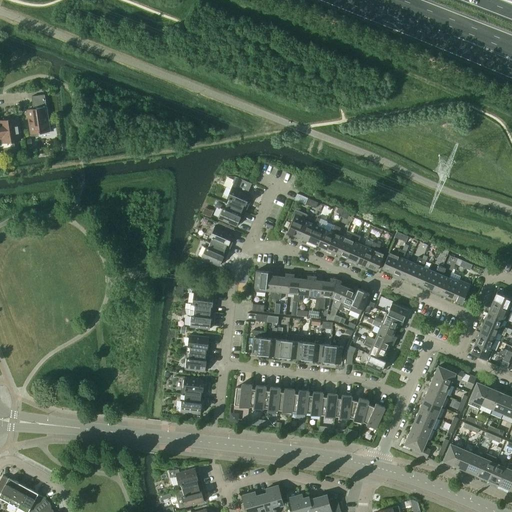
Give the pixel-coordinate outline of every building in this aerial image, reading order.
[(27,110),(30,134),(50,131),(44,94),(31,96),(33,109),(27,110)] [(0,138),(2,138),(3,143),(20,140),(17,118),(9,120),(8,120),(8,121),(8,122),(0,122),(0,138)] [(227,204),(246,212),(251,200),(248,199),(250,195),(241,191),(245,181),(236,177),(235,176),(232,183),(233,183),(227,197),(229,198),(228,198),(229,199),(227,203),(223,201),(223,202),(227,204)] [(218,218),(236,226),(238,222),(241,223),(246,212),(227,204),(225,208),(224,208),(224,209),(222,208),(218,218)] [(297,236),(304,220),(307,214),(295,209),(291,218),(293,219),(287,232),(297,236)] [(307,241),(317,245),(324,229),(318,226),(321,219),(317,218),(314,224),(307,241)] [(297,236),(307,241),(314,224),(304,220),(297,236)] [(317,245),(327,249),(337,226),(333,224),(330,231),(324,229),(317,245)] [(206,241),(229,251),(234,239),(231,238),(233,234),(214,226),(210,236),(212,237),(211,238),(212,238),(210,242),(206,241)] [(327,249),(337,253),(344,237),(338,234),(341,228),(337,226),(327,249)] [(337,253),(347,258),(357,235),(353,233),(350,240),(344,237),(337,253)] [(347,258),(357,262),(364,246),(358,243),(360,236),(357,235),(347,258)] [(201,257),(219,266),(221,261),(224,262),(229,251),(206,241),(210,243),(208,247),(207,247),(207,248),(205,247),(201,257)] [(357,262),(367,266),(377,243),(373,241),(370,248),(364,246),(357,262)] [(367,266),(377,270),(384,254),(377,252),(380,245),(377,243),(367,266)] [(382,268),(392,273),(402,250),(398,248),(395,255),(389,252),(382,268)] [(392,273),(402,277),(409,261),(403,258),(406,251),(402,250),(392,273)] [(402,277),(412,281),(422,258),(418,257),(415,264),(409,261),(402,277)] [(412,281),(422,286),(429,269),(423,267),(426,260),(422,258),(412,281)] [(422,286),(432,290),(442,267),(438,265),(435,272),(429,269),(422,286)] [(432,290),(442,294),(449,278),(443,275),(446,268),(442,267),(432,290)] [(265,293),(266,290),(268,272),(256,270),(254,289),(256,292),(265,293)] [(271,299),(276,299),(278,276),(272,275),(272,272),(268,272),(266,290),(272,291),(271,299)] [(281,292),(288,292),(290,274),(285,274),(285,277),(278,276),(276,299),(280,300),(281,292)] [(293,301),(298,302),(300,279),(294,278),(294,274),(290,274),(288,292),(294,293),(293,301)] [(303,294),(310,295),(312,276),(307,276),(307,279),(300,279),(298,302),(302,302),(303,294)] [(315,308),(319,308),(322,281),(316,280),(316,277),(312,276),(310,295),(309,299),(316,299),(315,308)] [(325,296),(331,297),(336,279),(330,278),(330,282),(322,281),(319,308),(324,309),(325,296)] [(442,294),(452,298),(458,282),(449,278),(442,294)] [(333,307),(338,309),(347,287),(340,284),(341,281),(336,279),(331,297),(337,299),(333,307)] [(452,298),(462,303),(470,284),(459,280),(458,282),(452,298)] [(349,310),(351,306),(359,289),(354,287),(353,290),(347,287),(338,309),(342,311),(343,307),(349,310)] [(349,310),(360,314),(369,293),(359,289),(351,306),(349,310)] [(190,309),(214,312),(216,299),(213,299),(213,295),(193,292),(192,303),(190,303),(190,309)] [(511,299),(496,292),(492,303),(510,310),(511,305),(511,299)] [(387,313),(403,320),(407,310),(392,303),(387,313)] [(488,313),(503,319),(508,321),(511,311),(510,310),(492,303),(488,313)] [(190,327),(210,329),(210,324),(213,325),(214,312),(190,309),(189,316),(191,316),(190,327)] [(374,320),(395,329),(398,323),(401,324),(403,320),(387,313),(386,313),(383,319),(376,315),(374,320)] [(488,313),(484,323),(506,332),(507,328),(501,325),(503,319),(488,313)] [(377,333),(394,340),(396,336),(393,335),(395,329),(374,320),(372,324),(380,327),(377,333)] [(484,323),(479,332),(495,339),(497,333),(504,336),(506,332),(484,323)] [(263,354),(265,338),(266,331),(252,330),(252,337),(254,337),(252,353),(263,354)] [(263,354),(274,356),(277,332),(272,332),(271,338),(265,338),(263,354)] [(274,356),(285,357),(287,340),(281,339),(281,333),(277,332),(274,356)] [(479,332),(475,342),(491,349),(495,339),(479,332)] [(365,340),(387,349),(389,343),(392,345),(394,340),(377,333),(375,339),(367,336),(365,340)] [(285,357),(296,358),(299,335),(294,334),(293,341),(287,340),(285,357)] [(189,352),(210,355),(211,342),(208,342),(209,337),(189,335),(187,346),(189,346),(189,347),(190,347),(189,352),(185,351),(185,352),(189,352)] [(296,358),(307,359),(309,342),(303,342),(303,335),(299,335),(296,358)] [(307,359),(318,361),(320,337),(316,337),(315,343),(309,342),(307,359)] [(318,361),(329,362),(331,345),(324,344),(325,338),(320,337),(318,361)] [(370,354),(385,361),(387,357),(384,355),(387,349),(365,340),(363,344),(371,348),(368,354),(370,354)] [(471,352),(488,360),(493,350),(491,349),(475,342),(471,352)] [(329,362),(340,363),(342,346),(331,345),(329,362)] [(345,364),(351,364),(353,355),(356,348),(350,346),(346,354),(345,364)] [(185,369),(205,371),(205,367),(208,367),(210,355),(189,352),(189,357),(188,357),(188,358),(186,358),(185,369)] [(365,365),(381,371),(385,361),(370,354),(365,365)] [(433,377),(450,384),(453,377),(460,380),(463,372),(448,366),(447,370),(438,366),(433,377)] [(465,386),(471,388),(476,377),(470,375),(465,386)] [(185,395),(205,397),(206,384),(204,384),(204,380),(184,377),(183,388),(181,389),(180,394),(185,395)] [(428,388),(445,396),(450,384),(433,377),(429,388),(428,388)] [(479,408),(481,404),(488,387),(477,382),(468,404),(479,408)] [(249,407),(249,406),(251,388),(251,384),(241,383),(241,387),(236,387),(234,404),(239,405),(239,406),(249,407)] [(263,409),(263,408),(265,390),(266,386),(256,385),(255,389),(251,388),(249,406),(253,406),(253,408),(263,409)] [(277,410),(278,409),(277,409),(279,392),(280,387),(270,386),(270,391),(265,390),(263,408),(268,408),(267,409),(277,410)] [(481,404),(492,409),(500,391),(499,391),(499,392),(488,387),(481,404)] [(292,412),(292,411),(293,393),(294,393),(294,389),(284,388),(284,392),(279,392),(277,409),(278,409),(282,410),(282,411),(292,412)] [(424,399),(440,407),(445,396),(428,388),(428,389),(424,399)] [(306,413),(306,412),(308,395),(309,391),(299,390),(298,394),(294,393),(293,393),(292,411),(296,411),(296,412),(306,413)] [(320,415),(320,414),(322,396),(323,392),(313,391),(312,395),(308,395),(306,412),(311,413),(310,414),(320,415)] [(492,409),(503,413),(510,397),(500,392),(500,391),(492,409)] [(335,417),(335,416),(334,415),(336,398),(337,398),(337,394),(327,393),(327,397),(322,396),(320,414),(325,414),(325,416),(335,417)] [(349,418),(349,417),(351,399),(351,400),(352,395),(342,394),(341,398),(337,398),(336,398),(334,415),(335,416),(339,416),(339,417),(349,418)] [(180,412),(200,414),(201,409),(203,410),(205,397),(185,395),(184,400),(183,400),(183,401),(181,401),(180,412)] [(362,422),(363,421),(362,421),(367,404),(369,400),(359,397),(358,401),(351,400),(351,399),(349,417),(353,418),(353,419),(362,422)] [(503,413),(511,417),(511,397),(510,397),(503,413)] [(419,410),(436,418),(440,407),(424,399),(419,410)] [(366,424),(375,428),(385,407),(376,403),(374,407),(367,404),(362,421),(363,421),(367,423),(366,424)] [(414,421),(431,429),(436,418),(419,410),(418,411),(419,411),(414,421)] [(409,432),(426,440),(431,429),(414,421),(410,432),(409,432)] [(411,451),(427,458),(430,450),(423,447),(426,440),(409,432),(409,433),(405,444),(413,447),(411,451)] [(454,466),(462,449),(450,444),(443,460),(454,465),(454,466)] [(466,470),(473,454),(462,449),(454,466),(455,466),(455,465),(466,470)] [(484,458),(476,475),(477,476),(477,475),(488,480),(495,463),(497,458),(486,453),(484,458)] [(476,475),(484,458),(473,454),(466,470),(476,475)] [(499,485),(506,468),(495,463),(488,480),(498,484),(498,485),(499,485)] [(182,490),(202,484),(199,472),(196,473),(195,468),(179,473),(178,469),(174,470),(168,470),(170,477),(176,476),(178,484),(180,484),(180,485),(181,485),(182,490)] [(510,489),(511,484),(511,470),(506,468),(499,485),(499,484),(510,489)] [(0,479),(0,497),(8,502),(19,483),(9,477),(8,478),(3,475),(0,479)] [(8,502),(18,507),(28,488),(19,483),(8,502)] [(184,504),(185,507),(204,501),(203,497),(206,496),(202,484),(182,490),(179,490),(175,494),(178,505),(184,504)] [(261,494),(266,511),(275,511),(274,507),(283,505),(278,485),(266,488),(267,492),(261,494)] [(18,507),(26,511),(37,511),(50,502),(43,498),(43,497),(38,494),(38,493),(28,488),(18,507)] [(256,511),(257,511),(256,511),(266,511),(261,494),(256,495),(255,491),(243,495),(247,511),(256,511)] [(312,511),(309,499),(308,496),(303,498),(302,494),(289,497),(293,511),(312,511)] [(340,511),(337,498),(328,500),(327,494),(309,499),(312,511),(340,511)] [(53,511),(53,509),(52,509),(50,502),(37,511),(53,511)]
